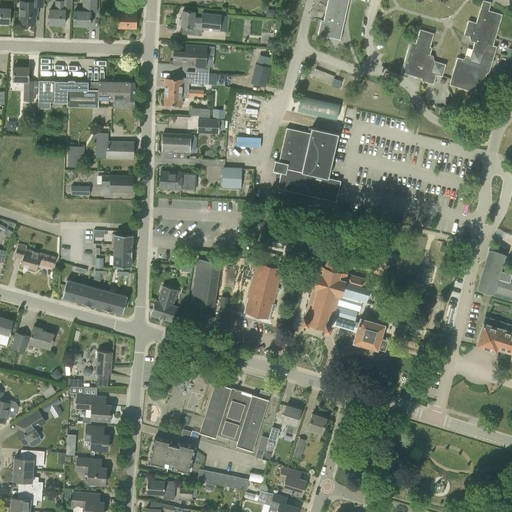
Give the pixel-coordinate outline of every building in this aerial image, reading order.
[(0,0),(0,23),(9,24),(10,10),(0,9),(0,0)] [(19,24),(35,24),(36,7),(44,7),(43,0),(29,0),(29,2),(20,1),(19,24)] [(50,9),(49,25),(64,26),(65,10),(64,10),(64,8),(65,1),(62,1),(55,0),(55,10),(50,9)] [(90,26),(90,23),(90,13),(96,12),(96,0),(82,0),(82,11),(73,10),(73,25),(89,26),(90,26)] [(329,37),(340,39),(348,0),(327,0),(323,20),(321,20),(318,35),(329,37)] [(463,59),(457,57),(451,79),(449,84),(481,94),(487,73),(489,73),(497,46),(493,45),(502,14),(489,10),(491,2),(483,0),(482,0),(476,22),(468,20),(464,35),(470,37),(471,41),(475,42),(470,57),(466,56),(463,59)] [(117,22),(117,28),(135,29),(136,12),(128,12),(118,11),(118,10),(107,9),(107,22),(117,22)] [(266,17),(274,18),(274,10),(267,10),(266,17)] [(180,27),(192,28),(193,24),(201,25),(200,29),(220,31),(221,15),(202,13),(202,18),(194,18),(194,12),(185,11),(182,11),(181,18),(178,19),(178,24),(180,27)] [(422,78),(421,80),(433,84),(436,74),(442,76),(446,64),(434,61),(433,55),(430,55),(432,47),(430,47),(434,33),(420,29),(416,43),(410,41),(401,72),(422,78)] [(332,38),(330,47),(337,49),(338,43),(335,42),(336,39),(332,38)] [(173,51),(173,65),(196,65),(195,72),(186,72),(209,73),(209,66),(205,66),(206,46),(185,45),(185,52),(173,51)] [(14,67),(13,81),(24,82),(23,91),(23,101),(33,102),(33,101),(37,101),(38,81),(28,80),(29,67),(14,67)] [(323,79),(326,71),(316,68),(313,75),(323,79)] [(268,72),(254,69),(249,87),(264,90),(265,86),(268,72)] [(332,82),(335,75),(326,71),(323,79),(332,82)] [(182,80),(165,79),(164,91),(203,93),(203,92),(203,90),(188,89),(189,83),(208,84),(209,73),(186,72),(186,78),(182,78),(182,80)] [(97,99),(112,99),(112,107),(118,107),(118,108),(134,108),(134,82),(123,82),(106,82),(38,80),(38,108),(49,109),(50,101),(67,102),(67,107),(68,107),(68,105),(92,106),(96,106),(97,99)] [(203,97),(203,93),(164,91),(164,104),(181,105),(181,97),(187,97),(187,96),(203,97)] [(298,111),(336,119),(340,104),(302,95),(298,111)] [(445,109),(436,106),(434,113),(443,116),(445,109)] [(200,116),(200,117),(208,118),(209,109),(189,108),(188,115),(200,116)] [(213,109),(213,119),(219,119),(224,119),(225,110),(213,109)] [(218,134),(219,119),(198,118),(197,133),(218,134)] [(273,170),(281,172),(277,188),(336,201),(341,180),(328,178),(338,133),(312,127),(310,133),(287,127),(279,161),(275,160),(273,170)] [(96,133),(96,158),(133,159),(133,142),(107,142),(108,134),(96,133)] [(191,135),(163,133),(162,151),(161,151),(161,158),(184,159),(185,153),(190,153),(191,135)] [(68,146),(67,167),(79,167),(79,146),(68,146)] [(241,169),(241,168),(223,167),(223,168),(222,187),(240,188),(241,169)] [(165,189),(181,190),(189,190),(190,173),(182,173),(182,172),(161,170),(159,188),(165,189)] [(111,175),(102,175),(101,185),(110,185),(110,191),(132,192),(132,176),(111,175)] [(71,185),(71,195),(89,195),(89,186),(71,185)] [(113,245),(132,245),(132,235),(129,234),(112,234),(111,245),(113,245)] [(288,236),(286,250),(313,254),(315,241),(288,236)] [(25,249),(26,246),(18,244),(14,257),(16,258),(22,259),(20,265),(36,270),(38,264),(53,268),(56,257),(25,249)] [(113,245),(113,255),(131,256),(132,245),(113,245)] [(477,343),(476,345),(477,346),(484,348),(486,348),(495,351),(496,348),(511,352),(511,354),(511,359),(511,275),(511,273),(500,270),(504,254),(501,253),(489,250),(484,268),(483,270),(483,272),(481,276),(478,289),(489,292),(493,293),(494,292),(511,297),(511,325),(501,322),(484,317),(482,324),(477,343)] [(131,256),(113,255),(113,266),(131,266),(131,256)] [(181,266),(180,271),(189,272),(192,256),(183,255),(181,266)] [(243,312),(269,319),(269,318),(271,310),(273,311),(275,304),(273,303),(279,280),(281,281),(283,275),(285,275),(286,269),(282,268),(279,267),(281,261),(260,255),(260,257),(258,262),(256,261),(243,312)] [(384,325),(360,318),(335,310),(336,306),(337,306),(338,305),(336,304),(339,295),(342,296),(343,295),(341,295),(343,288),(347,289),(347,286),(364,291),(368,279),(341,271),(342,267),(341,266),(341,264),(341,262),(339,259),(336,258),(334,257),(330,258),(329,259),(327,260),(326,261),(324,266),(318,265),(316,271),(314,270),(313,272),(315,272),(311,286),(309,285),(309,287),(312,287),(310,297),(308,296),(307,297),(309,298),(307,306),(305,306),(305,307),(306,307),(304,316),(303,316),(301,321),(307,323),(323,327),(323,328),(329,329),(331,324),(346,328),(345,331),(349,332),(349,334),(355,335),(353,342),(354,342),(355,345),(360,347),(362,344),(377,349),(385,351),(387,339),(380,337),(384,325)] [(95,258),(94,268),(103,269),(103,258),(95,258)] [(199,299),(198,303),(213,305),(220,263),(197,260),(192,297),(199,299)] [(405,262),(401,276),(428,284),(432,270),(405,262)] [(72,300),(77,282),(66,280),(62,297),(72,300)] [(87,285),(77,282),(72,300),(82,303),(87,285)] [(87,285),(82,303),(92,305),(97,288),(87,285)] [(97,288),(92,305),(102,308),(107,290),(97,288)] [(172,321),(177,307),(172,305),(176,292),(171,291),(161,288),(157,301),(155,300),(151,315),(172,321)] [(117,293),(107,290),(102,308),(112,311),(117,293)] [(127,296),(117,293),(112,311),(122,314),(124,305),(126,306),(128,299),(126,298),(127,296)] [(221,296),(220,306),(226,307),(228,297),(221,296)] [(0,332),(8,335),(12,321),(5,319),(5,318),(0,316),(0,332)] [(29,343),(50,348),(53,334),(41,331),(41,328),(33,326),(29,343)] [(14,336),(11,348),(17,350),(24,352),(27,340),(21,338),(14,336)] [(97,351),(95,373),(110,374),(112,352),(97,351)] [(89,368),(86,367),(84,369),(83,372),(85,375),(88,375),(91,374),(91,370),(89,368)] [(55,393),(49,382),(40,388),(46,398),(55,393)] [(235,389),(214,382),(199,433),(215,438),(216,435),(236,441),(235,445),(252,451),(268,399),(258,396),(238,390),(238,389),(235,388),(235,389)] [(258,396),(268,399),(270,392),(260,389),(258,396)] [(9,400),(8,402),(1,400),(3,392),(0,391),(0,420),(4,422),(6,415),(14,418),(18,406),(15,402),(9,400)] [(109,420),(111,405),(105,404),(105,397),(76,395),(75,410),(91,411),(90,419),(109,420)] [(57,397),(47,403),(38,408),(38,409),(42,415),(50,410),(55,418),(62,414),(57,405),(61,403),(57,397)] [(286,405),(281,421),(288,423),(286,431),(292,433),(295,425),(300,410),(286,405)] [(33,412),(18,421),(14,423),(18,430),(16,431),(23,443),(28,441),(30,446),(34,446),(40,442),(41,439),(38,435),(39,434),(36,429),(47,423),(42,415),(38,409),(33,412)] [(310,438),(319,441),(321,433),(326,418),(312,413),(307,428),(313,430),(310,438)] [(366,422),(364,430),(369,432),(373,433),(376,425),(371,424),(366,422)] [(107,450),(108,434),(104,434),(105,427),(86,425),(85,441),(91,442),(90,449),(107,450)] [(275,441),(279,429),(271,426),(268,438),(267,439),(275,441)] [(191,431),(183,429),(181,435),(189,438),(191,431)] [(76,434),(67,434),(67,441),(75,442),(76,434)] [(178,446),(168,444),(169,440),(155,436),(148,462),(163,465),(164,461),(174,463),(173,468),(187,471),(194,446),(179,442),(178,446)] [(255,457),(261,459),(267,439),(268,438),(262,436),(255,457)] [(293,456),(300,458),(305,440),(299,438),(293,456)] [(66,447),(66,454),(74,455),(75,448),(66,447)] [(13,468),(32,470),(33,465),(39,465),(43,465),(44,450),(31,449),(30,458),(14,457),(13,468)] [(104,485),(105,468),(101,468),(102,460),(77,458),(76,473),(88,474),(87,483),(104,485)] [(301,496),(305,481),(299,479),(301,472),(282,466),(278,479),(285,481),(282,490),(301,496)] [(38,477),(32,477),(32,470),(13,468),(12,479),(18,480),(18,489),(42,491),(43,482),(38,482),(38,477)] [(246,490),(248,479),(199,469),(197,480),(246,490)] [(147,493),(164,494),(164,492),(171,492),(171,489),(174,489),(175,481),(171,481),(171,482),(165,481),(147,480),(147,493)] [(191,497),(192,488),(179,487),(179,496),(191,497)] [(10,508),(30,510),(30,504),(36,505),(37,500),(41,500),(42,491),(18,489),(17,497),(11,497),(10,508)] [(296,511),(297,508),(285,504),(287,497),(273,493),(260,490),(258,497),(265,500),(264,504),(269,505),(269,506),(278,509),(276,511),(296,511)] [(101,511),(103,502),(100,502),(100,494),(73,492),(72,506),(85,507),(84,511),(101,511)] [(145,508),(144,511),(188,511),(187,509),(174,506),(150,501),(149,509),(145,508)]
